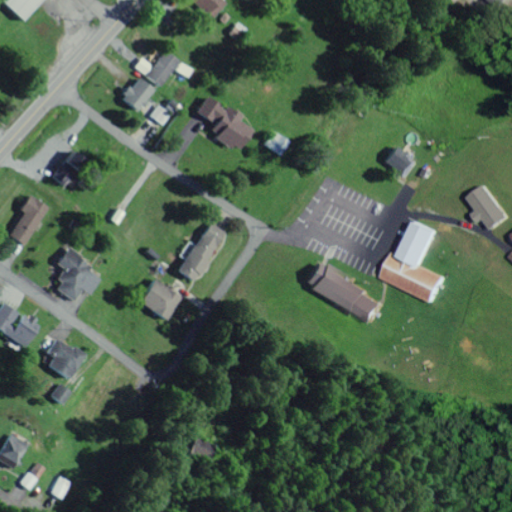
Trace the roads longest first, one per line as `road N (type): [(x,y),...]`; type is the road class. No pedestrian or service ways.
road 1 (residential): [(59,89),(250,229),(253,247),(192,347),(172,370),(154,375),(0,269)]
road 2 (primary): [(0,154),(139,0)]
